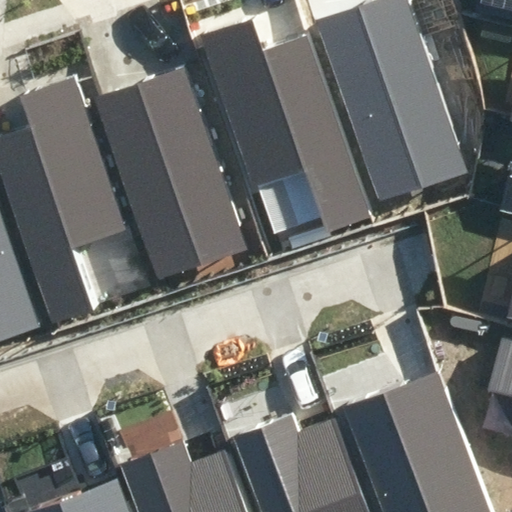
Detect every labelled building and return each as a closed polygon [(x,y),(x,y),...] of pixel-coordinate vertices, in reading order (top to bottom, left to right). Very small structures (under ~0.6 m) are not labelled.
[(379,201),(467,171),(406,0),(372,0),(315,20),(379,201)] [(511,0),(477,0),(475,10),(511,19),(511,0)] [(326,234),(372,219),(308,36),(265,51),(248,3),(195,22),(252,188),(304,170),(326,234)] [(160,278),(248,247),(184,66),(96,97),(160,278)] [(0,132),(0,166),(53,321),(104,304),(84,245),(128,230),(75,76),(20,95),(30,122),(0,132)] [(500,210),(511,212),(511,174),(509,174),(500,210)] [(0,340),(39,327),(0,213),(0,340)] [(511,447),(511,337),(502,335),(488,391),(511,397),(511,438),(510,447),(511,447)] [(383,511),(492,511),(440,370),(344,405),(383,511)] [(232,437),(259,511),(368,511),(335,421),(301,434),(294,415),(232,437)] [(121,465),(138,511),(248,511),(225,449),(191,461),(184,442),(121,465)] [(20,511),(129,511),(116,474),(20,510),(20,511)]
